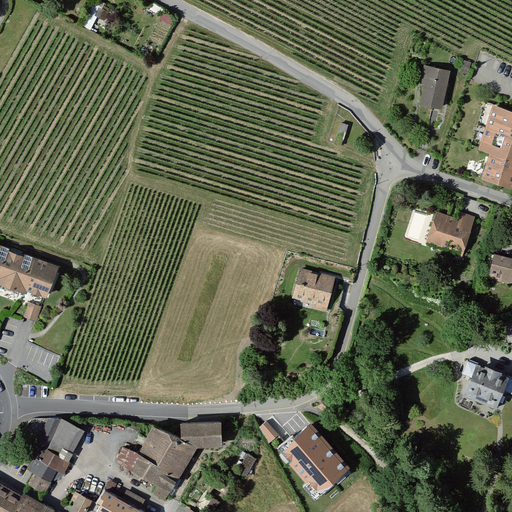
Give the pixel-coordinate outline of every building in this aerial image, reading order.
[(454,69),(425,62),(420,82),(424,83),(419,102),(444,108),(454,69)] [(511,109),(493,103),(479,146),(490,150),(481,176),(511,185),(511,109)] [(454,216),(435,210),(425,238),(463,251),(475,215),(456,209),(454,216)] [(0,242),(0,281),(26,291),(27,288),(46,296),(59,264),(0,242)] [(511,256),(494,252),(488,276),(511,282),(511,256)] [(335,277),(298,269),(292,298),(329,305),(335,277)] [(30,300),(26,315),(39,318),(43,304),(30,300)] [(511,377),(468,359),(462,373),(471,376),(464,394),(497,407),(504,390),(511,392),(511,377)] [(59,415),(44,446),(66,457),(84,428),(59,415)] [(268,418),(259,426),(272,440),(281,432),(268,418)] [(221,422),(181,424),(181,441),(195,448),(222,447),(221,422)] [(114,461),(172,491),(198,449),(195,448),(181,441),(152,426),(140,453),(121,447),(114,461)] [(344,452),(318,428),(306,440),(314,447),(296,467),(323,491),(346,466),(338,458),(344,452)] [(66,457),(44,446),(27,480),(44,488),(55,466),(63,470),(69,458),(66,457)] [(0,511),(12,511),(22,496),(0,484),(0,511)] [(141,506),(146,496),(128,487),(123,497),(141,506)] [(78,489),(70,503),(84,511),(86,511),(94,498),(78,489)] [(142,511),(105,490),(94,509),(98,511),(97,511),(142,511)] [(52,511),(54,510),(23,493),(22,496),(12,511),(52,511)]
